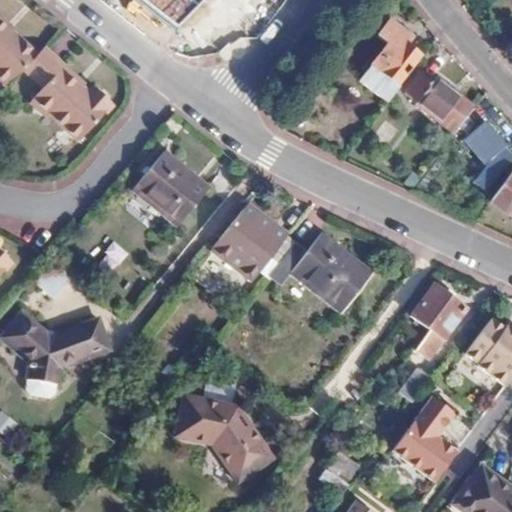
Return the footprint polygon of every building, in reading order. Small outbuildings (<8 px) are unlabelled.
[(0,81),(7,88),(23,71),(35,57),(0,24),(0,81)] [(384,105),(396,89),(393,85),(415,58),(402,47),(407,41),(387,24),(375,37),(385,45),(355,82),(384,105)] [(64,69),(43,49),(35,57),(23,71),(44,91),(31,105),(48,121),(52,118),(79,144),(114,107),(95,89),(88,96),(61,72),(64,69)] [(448,131),(467,107),(433,81),(430,84),(419,75),(403,96),(448,131)] [(385,148),(398,130),(384,120),(371,138),(385,148)] [(482,193),(511,155),(503,149),(481,125),(460,143),(480,167),(468,183),(482,193)] [(396,188),(406,192),(436,155),(427,149),(396,188)] [(170,230),(202,191),(159,155),(127,195),(170,230)] [(511,176),(508,173),(485,204),(511,222),(511,176)] [(266,260),(284,236),(245,204),(209,248),(250,281),(266,260)] [(295,244),(284,236),(266,260),(272,265),(284,274),(334,314),(366,275),(317,235),(304,252),(299,258),(290,251),(295,244)] [(304,252),(295,244),(290,251),(299,258),(304,252)] [(0,272),(8,264),(0,256),(0,272)] [(272,265),(261,280),(272,289),(284,274),(272,265)] [(424,363),(463,312),(431,288),(409,319),(428,333),(412,354),(424,363)] [(54,373),(102,356),(91,324),(51,337),(42,335),(18,316),(0,336),(0,345),(23,366),(20,381),(52,387),(54,373)] [(501,389),(511,373),(511,332),(511,331),(507,336),(500,331),(487,321),(460,356),(474,366),(473,368),(501,389)] [(500,331),(507,336),(511,331),(503,326),(500,331)] [(419,389),(425,382),(412,372),(397,393),(409,403),(419,389)] [(449,416),(427,399),(387,452),(429,484),(451,454),(431,439),(449,416)] [(232,484),(265,463),(231,413),(176,400),(169,439),(205,447),(232,484)] [(1,411),(0,412),(0,439),(1,441),(15,429),(1,411)] [(348,457),(335,447),(322,465),(335,475),(348,457)] [(315,483),(336,499),(345,487),(323,471),(315,483)] [(511,511),(511,507),(503,501),(508,494),(479,473),(453,508),(459,511),(511,511)]
